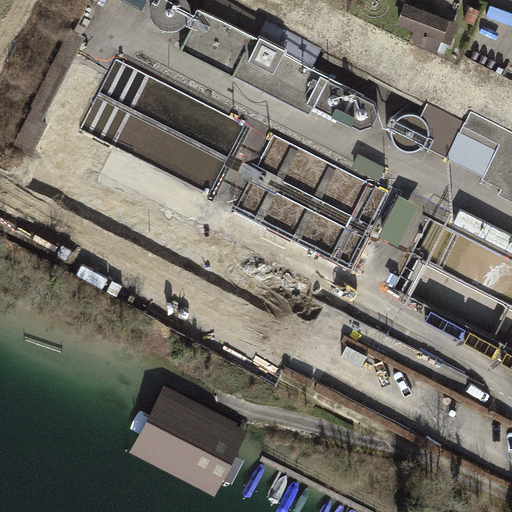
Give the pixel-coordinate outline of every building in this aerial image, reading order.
[(458,23),(406,3),(399,22),(418,29),(413,40),(437,49),(441,39),(450,42),(458,23)] [(260,38),(202,8),(182,48),(309,113),(329,73),(311,64),(319,49),(268,23),(260,38)] [(69,26),(16,143),(34,151),(86,34),(69,26)] [(511,132),(508,131),(511,123),(475,104),(465,123),(428,104),(422,116),(425,119),(428,123),(429,129),(430,135),(434,138),(430,147),(449,156),(464,126),(500,144),(484,177),(502,186),(499,193),(511,199),(511,132)] [(244,429),(160,386),(149,406),(128,448),(212,491),(227,461),(244,429)]
